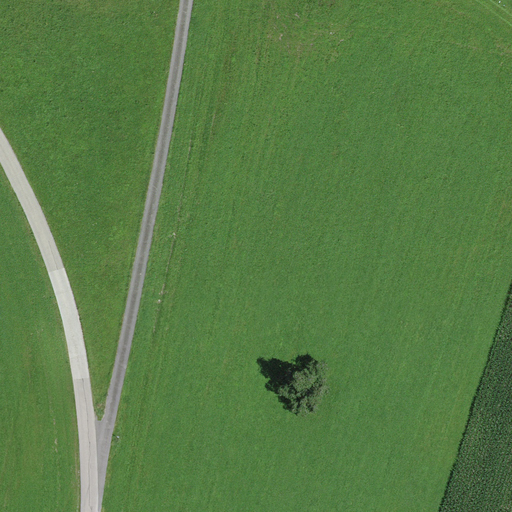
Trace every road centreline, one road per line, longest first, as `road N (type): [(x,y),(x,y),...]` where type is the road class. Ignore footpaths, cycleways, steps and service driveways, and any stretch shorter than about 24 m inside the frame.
road 1 (track): [(185,0),(92,511)]
road 2 (unclassified): [(88,511),(82,387),(60,279),(0,145)]
